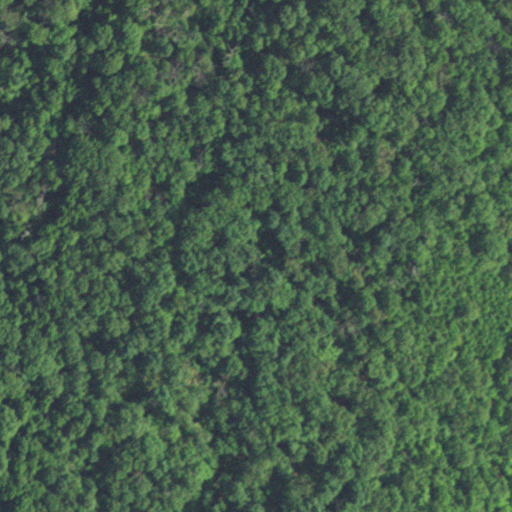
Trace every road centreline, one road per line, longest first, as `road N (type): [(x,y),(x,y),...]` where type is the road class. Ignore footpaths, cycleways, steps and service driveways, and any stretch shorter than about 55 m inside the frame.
road 1 (track): [(126,511),(132,438),(166,338),(247,271),(291,270)]
road 2 (track): [(291,270),(337,239),(383,178),(399,125),(439,58),(455,0)]
